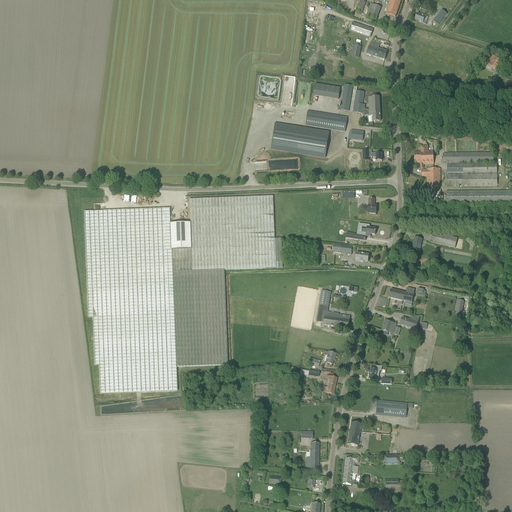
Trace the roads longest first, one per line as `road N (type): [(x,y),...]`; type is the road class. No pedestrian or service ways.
road 1 (unclassified): [(0,179),(161,187),(398,181)]
road 2 (tertiary): [(325,511),(352,360),(398,228),(398,181)]
road 3 (tertiary): [(398,181),(393,56),(409,0)]
